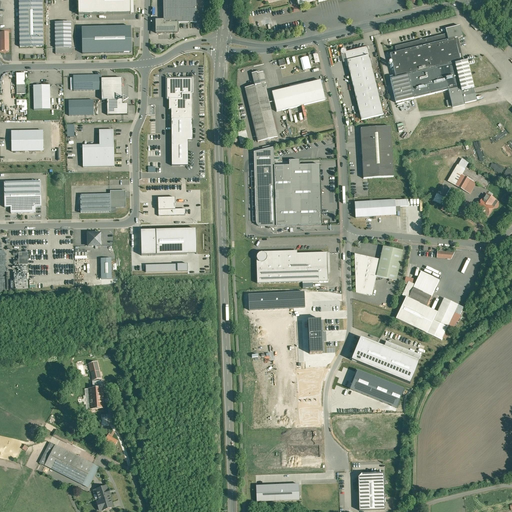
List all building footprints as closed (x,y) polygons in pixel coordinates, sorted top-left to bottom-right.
[(130,0),(75,0),(76,16),(131,14),(130,0)] [(196,0),(163,0),(164,22),(164,23),(179,23),(197,23),(196,0)] [(43,8),(19,9),(20,39),(43,39),(43,8)] [(164,23),(164,22),(156,22),(156,36),(180,35),(179,23),(164,23)] [(71,23),(54,23),(56,48),(71,48),(71,23)] [(460,26),(446,30),(445,28),(447,34),(448,40),(455,39),(457,38),(462,37),(460,26)] [(131,27),(82,29),(82,54),(131,53),(131,27)] [(390,54),(395,76),(393,77),(394,79),(390,80),(396,103),(448,90),(452,106),(477,101),(467,61),(460,63),(456,43),(455,39),(448,40),(447,34),(395,47),(397,53),(390,54)] [(43,39),(20,39),(20,47),(44,46),(43,39)] [(367,47),(347,52),(346,50),(344,48),(342,49),(340,51),(341,53),(343,55),(343,56),(345,57),(346,57),(347,61),(369,56),(367,47)] [(369,56),(347,61),(361,120),(384,115),(369,56)] [(300,58),(302,70),(310,69),(308,57),(300,58)] [(257,72),(252,74),(255,86),(245,88),(258,142),(278,137),(265,84),(266,84),(263,72),(260,73),(260,71),(257,72)] [(74,91),(102,90),(101,79),(101,75),(73,76),(74,91)] [(26,76),(17,76),(17,95),(25,95),(26,76)] [(122,79),(101,79),(102,90),(102,100),(107,100),(123,100),(122,79)] [(192,79),(167,79),(167,90),(166,90),(166,94),(167,94),(167,100),(169,100),(182,99),(182,94),(192,94),(192,79)] [(321,81),(272,92),(277,112),(325,100),(321,81)] [(50,85),(33,86),(34,110),(51,110),(50,85)] [(182,99),(169,100),(169,110),(171,110),(172,166),(188,166),(188,141),(193,141),(192,94),(182,94),(182,99)] [(123,105),(123,100),(107,100),(107,116),(128,115),(128,105),(123,105)] [(94,101),(69,101),(70,117),(94,117),(94,101)] [(391,127),(361,129),(364,179),(394,177),(391,127)] [(114,167),(113,130),(99,131),(100,146),(83,146),(83,168),(114,167)] [(245,131),(238,133),(240,144),(248,142),(245,131)] [(43,133),(12,133),(12,153),(43,153),(43,133)] [(274,148),(254,152),(254,159),(255,172),(255,170),(256,169),(257,167),(259,167),(274,166),(274,148)] [(299,161),(289,161),(289,166),(274,166),(276,227),(322,225),(320,165),(300,166),(299,161)] [(274,166),(259,167),(257,167),(256,169),(255,170),(255,172),(256,222),(256,224),(258,226),(259,227),(261,227),(263,227),(267,227),(268,228),(270,228),(270,227),(272,227),(276,227),(274,166)] [(466,169),(456,186),(470,194),(476,183),(480,177),(466,169)] [(41,187),(4,187),(5,208),(11,208),(11,214),(36,213),(35,207),(41,207),(41,187)] [(444,198),(436,194),(432,201),(443,206),(441,210),(444,212),(454,192),(449,189),(444,198)] [(124,192),(110,192),(110,195),(111,208),(116,208),(116,207),(125,207),(124,192)] [(488,194),(483,201),(482,200),(477,207),(481,210),(482,209),(485,212),(484,212),(488,215),(493,208),(491,206),(496,200),(488,194)] [(110,195),(80,195),(81,213),(111,212),(111,208),(110,195)] [(158,199),(158,216),(185,216),(185,209),(175,210),(175,198),(158,199)] [(395,201),(373,202),(373,200),(370,200),(370,202),(355,203),(356,218),(374,217),(374,219),(376,219),(376,217),(396,216),(395,201)] [(195,229),(139,231),(139,256),(196,254),(195,229)] [(101,246),(100,234),(88,234),(88,247),(101,246)] [(403,251),(383,247),(380,260),(376,276),(396,281),(403,251)] [(297,252),(262,253),(259,254),(257,256),(257,258),(257,284),(328,282),(327,253),(297,254),(297,252)] [(28,253),(22,253),(22,256),(19,256),(19,259),(13,259),(13,265),(28,265),(28,253)] [(380,260),(354,254),(356,293),(367,296),(367,295),(372,296),(376,276),(380,260)] [(112,279),(111,259),(101,259),(101,279),(112,279)] [(432,297),(413,288),(409,298),(427,306),(432,297)] [(304,291),(248,294),(249,310),(305,307),(304,291)] [(438,313),(406,297),(396,319),(442,341),(447,331),(448,328),(434,322),(438,313)] [(438,313),(434,322),(448,328),(447,331),(450,332),(457,323),(464,308),(445,299),(438,313)] [(322,317),(306,318),(308,355),(324,354),(322,317)] [(384,347),(360,338),(351,361),(410,384),(419,362),(384,347)] [(384,347),(419,362),(421,356),(386,342),(384,347)] [(96,361),(89,364),(93,381),(101,379),(96,361)] [(357,369),(350,388),(396,407),(404,388),(357,369)] [(102,387),(90,388),(91,407),(104,406),(102,387)] [(72,439),(55,430),(52,436),(68,445),(72,439)] [(118,441),(108,435),(105,440),(115,445),(118,441)] [(98,468),(50,443),(40,463),(88,488),(98,468)] [(359,478),(360,511),(385,510),(383,474),(362,474),(359,478)] [(256,486),(257,502),(299,500),(299,484),(256,486)] [(106,487),(96,490),(99,501),(97,502),(100,511),(102,510),(102,511),(113,507),(109,496),(110,495),(108,490),(107,490),(106,487)]
